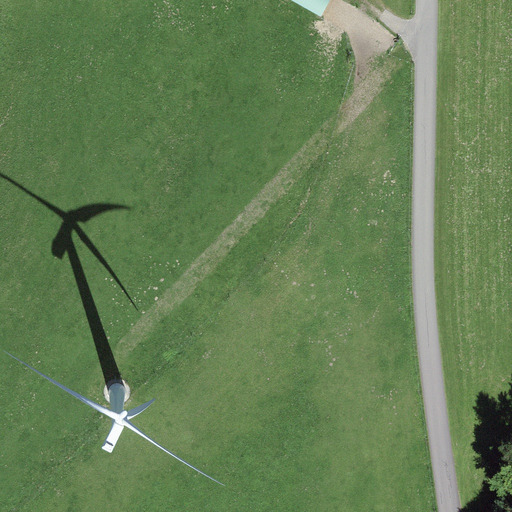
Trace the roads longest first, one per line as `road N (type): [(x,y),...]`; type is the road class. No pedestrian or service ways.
road 1 (unclassified): [(429,0),(421,239),(451,511)]
road 2 (track): [(390,0),(428,31),(122,351)]
